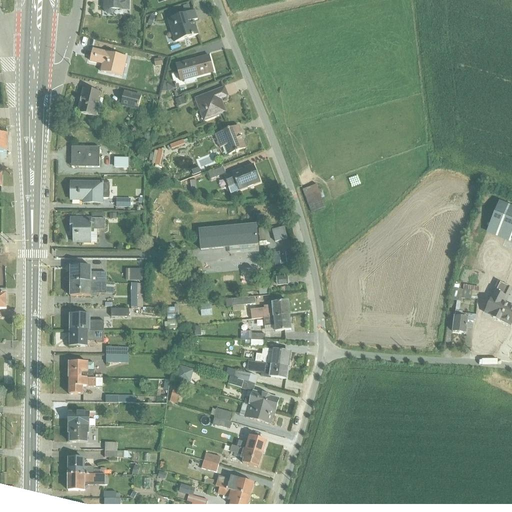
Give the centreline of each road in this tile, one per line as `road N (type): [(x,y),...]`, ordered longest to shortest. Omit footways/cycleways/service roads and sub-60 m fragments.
road 1 (primary): [(28,511),(34,60)]
road 2 (unclassified): [(215,0),(281,161),(311,263)]
road 3 (unknown): [(30,254),(182,255),(220,263),(304,240)]
road 4 (unclassified): [(322,353),(511,368)]
road 5 (unclassified): [(276,511),(322,353)]
